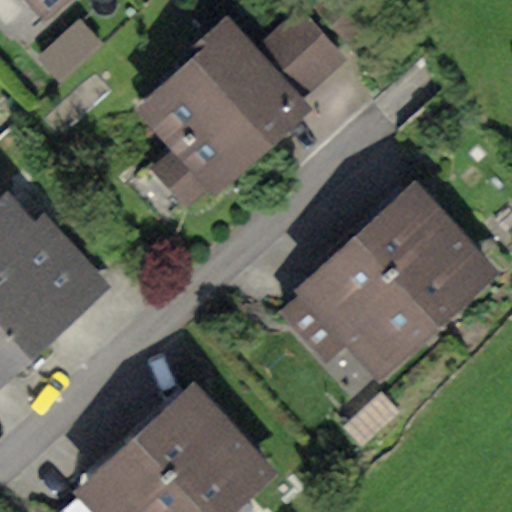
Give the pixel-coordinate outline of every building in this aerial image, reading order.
[(39,0),(48,9),(57,0),(39,0)] [(276,36),(315,80),(338,60),(299,16),(276,36)] [(214,176),(292,107),(270,82),(225,30),(191,60),(200,69),(155,108),(214,176)] [(58,43),(41,57),(60,79),(77,64),(58,43)] [(412,195),(284,313),(328,359),(355,334),(384,365),(404,347),(463,292),(484,272),(412,195)] [(6,208),(0,213),(0,323),(25,352),(50,329),(96,287),(47,233),(38,240),(6,208)] [(25,352),(0,323),(0,374),(1,373),(25,352)] [(191,395),(86,491),(105,511),(225,511),(265,476),(246,455),(191,395)]
